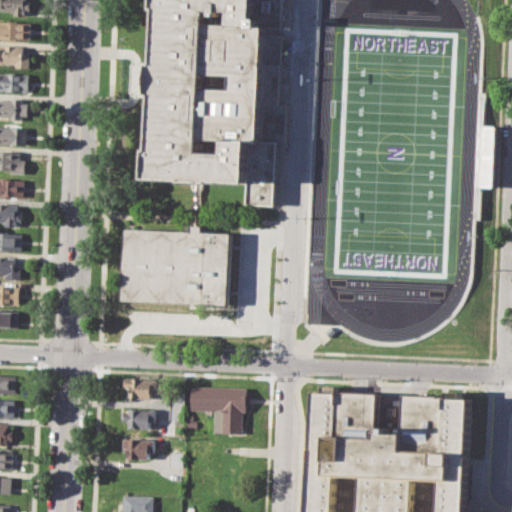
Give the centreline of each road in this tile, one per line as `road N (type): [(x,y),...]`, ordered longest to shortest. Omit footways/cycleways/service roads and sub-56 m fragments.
road 1 (residential): [(0,349),(511,371)]
road 2 (tertiary): [(87,0),(65,511)]
road 3 (residential): [(281,511),(302,0)]
road 4 (residential): [(511,164),(504,371)]
